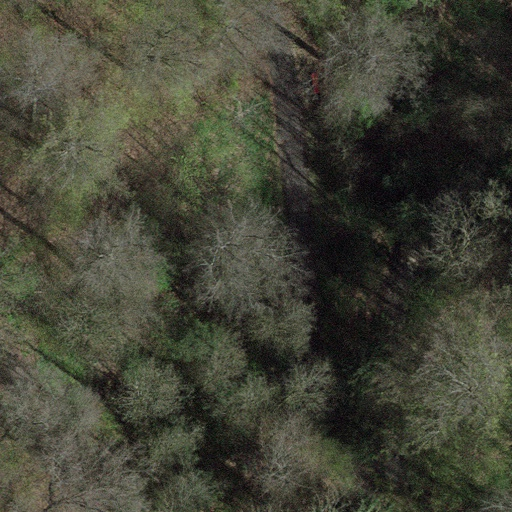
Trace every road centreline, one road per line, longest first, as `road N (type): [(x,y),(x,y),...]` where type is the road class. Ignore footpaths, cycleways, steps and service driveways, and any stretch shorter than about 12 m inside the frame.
road 1 (track): [(369,511),(305,365),(287,240),(293,151),(246,0)]
road 2 (track): [(511,146),(406,251),(380,364),(391,463),(371,511)]
road 3 (track): [(0,353),(98,511)]
